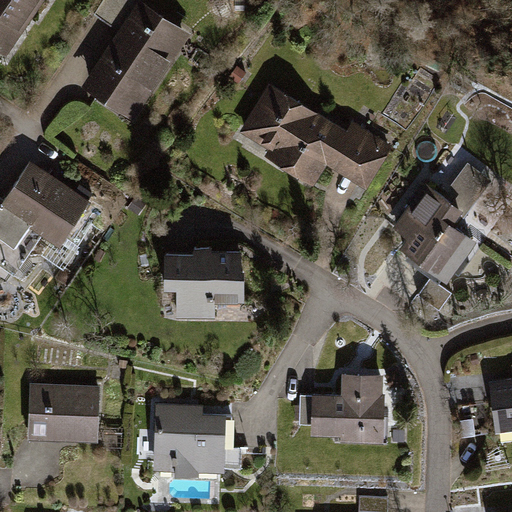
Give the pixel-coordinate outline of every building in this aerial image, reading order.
[(0,0),(0,51),(6,56),(43,0),(0,0)] [(191,32),(143,0),(137,0),(118,29),(81,85),(133,119),(191,32)] [(104,0),(95,14),(118,29),(137,0),(104,0)] [(345,130),(265,82),(234,133),(313,181),(322,167),(361,190),(388,147),(349,123),(345,130)] [(90,201),(29,159),(0,202),(2,202),(0,204),(0,239),(13,248),(29,225),(59,246),(90,201)] [(464,209),(426,181),(393,226),(407,237),(400,246),(448,281),(477,241),(453,224),(464,209)] [(194,252),(164,252),(164,289),(177,289),(176,318),(215,318),(215,301),(244,302),(244,269),(241,269),(241,250),(211,250),(211,246),(194,246),(194,252)] [(442,309),(453,291),(431,277),(419,294),(442,309)] [(511,365),(511,377),(490,380),(496,432),(511,430),(511,365)] [(399,370),(385,375),(390,388),(403,383),(399,370)] [(342,394),(313,393),(313,395),(300,394),(300,423),(312,423),(311,433),(341,434),(341,440),(384,441),(385,393),(383,393),(384,374),(343,373),(342,394)] [(100,385),(30,382),(28,438),(98,440),(100,385)] [(203,403),(155,402),(153,469),(175,469),(175,474),(198,475),(199,470),(224,471),(226,413),(203,412),(203,403)] [(405,430),(393,430),(393,441),(405,441),(405,430)] [(360,496),(359,511),(387,511),(388,496),(360,496)]
